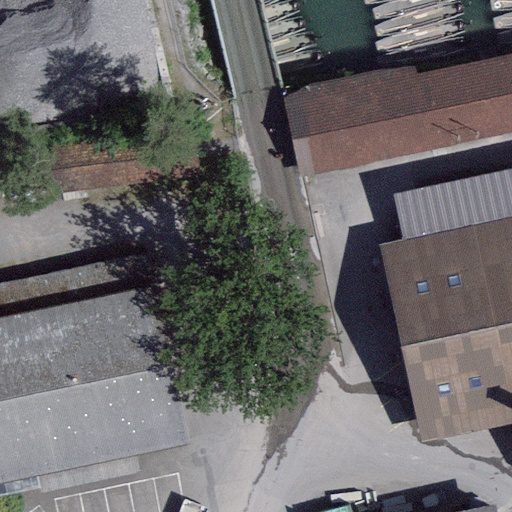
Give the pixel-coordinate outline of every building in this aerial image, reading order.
[(380,70),(310,85),(286,100),(303,179),(511,134),(511,54),(417,75),(416,67),(380,70)] [(195,127),(36,147),(42,197),(202,176),(195,127)] [(511,228),(397,252),(433,424),(502,408),(511,405),(511,228)] [(0,498),(42,490),(43,493),(141,473),(138,458),(191,447),(152,253),(0,283),(0,498)] [(511,405),(502,408),(504,413),(511,411),(511,405)]
